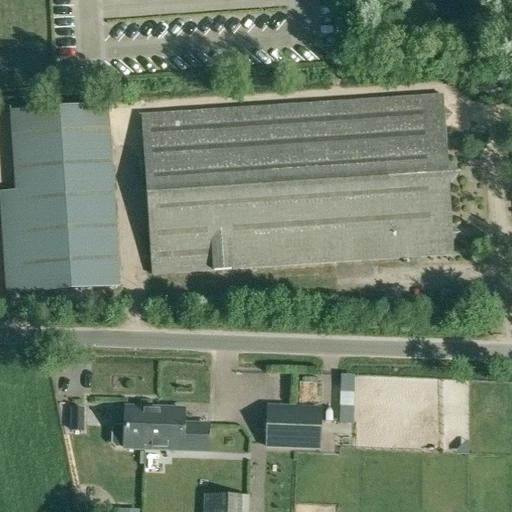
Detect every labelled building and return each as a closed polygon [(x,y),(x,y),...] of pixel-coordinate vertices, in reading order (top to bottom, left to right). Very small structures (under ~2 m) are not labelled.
[(460,175),(447,166),(444,124),(452,116),(443,109),(442,96),(141,116),(151,276),(453,256),(452,243),(460,235),(451,228),(448,187),(460,175)] [(0,213),(5,296),(119,288),(108,106),(9,112),(14,192),(0,192),(0,213)] [(71,409),(71,430),(82,431),(83,410),(71,409)] [(113,437),(112,443),(116,447),(124,447),(124,449),(207,452),(208,427),(183,426),(183,411),(166,410),(166,414),(158,414),(158,410),(125,409),(125,428),(116,428),(113,431),(113,437)] [(265,453),(322,455),(324,411),(267,409),(265,453)] [(204,511),(248,511),(249,498),(205,497),(204,511)]
